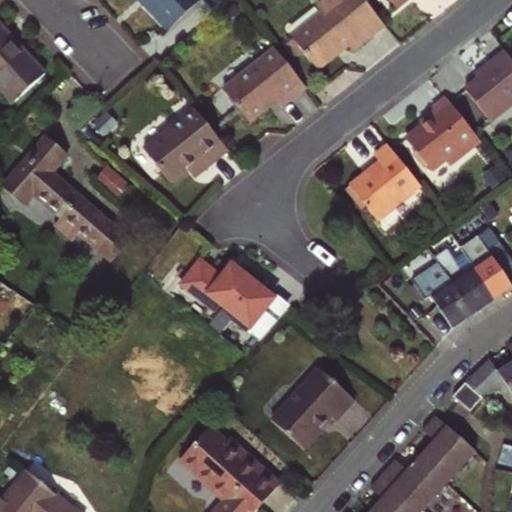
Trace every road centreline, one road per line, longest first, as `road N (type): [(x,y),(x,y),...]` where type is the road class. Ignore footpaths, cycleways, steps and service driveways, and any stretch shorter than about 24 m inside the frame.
road 1 (residential): [(248,213),(278,169),(491,0)]
road 2 (residential): [(313,511),(457,354),(511,313)]
